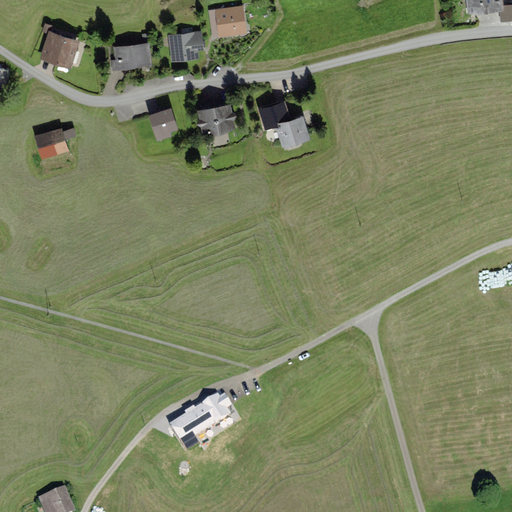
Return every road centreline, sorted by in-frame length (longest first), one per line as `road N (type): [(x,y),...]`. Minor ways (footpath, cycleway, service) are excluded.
road 1 (unclassified): [(511,31),(92,102),(0,49)]
road 2 (track): [(511,241),(279,363),(173,406),(110,473),(90,511)]
road 3 (track): [(370,315),(423,511)]
